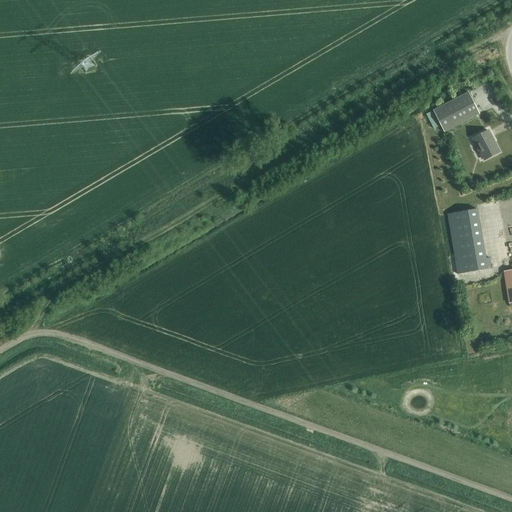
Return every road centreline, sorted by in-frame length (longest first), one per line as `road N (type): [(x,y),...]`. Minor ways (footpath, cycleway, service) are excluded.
road 1 (track): [(35,331),(55,290),(511,27)]
road 2 (track): [(511,500),(35,331)]
